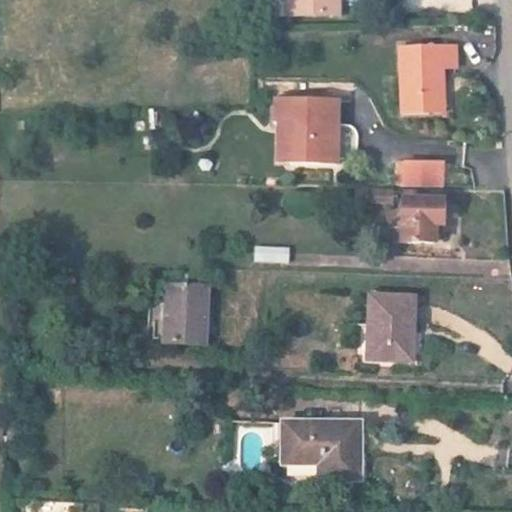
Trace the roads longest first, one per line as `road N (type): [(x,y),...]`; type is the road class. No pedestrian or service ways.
road 1 (unknown): [(511,388),(175,383)]
road 2 (unknown): [(511,169),(453,167),(417,155),(361,99),(340,89),(268,88)]
